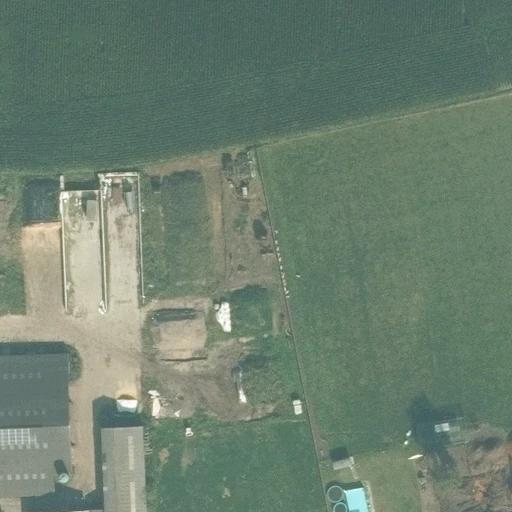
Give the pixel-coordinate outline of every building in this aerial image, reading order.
[(217,178),(237,174),(233,152),(213,155),(217,178)] [(15,286),(49,285),(46,179),(12,180),(15,286)] [(0,495),(54,494),(53,469),(73,468),(68,353),(0,356),(0,495)] [(148,511),(144,426),(102,425),(105,509),(28,511),(148,511)] [(431,511),(445,511),(451,510),(447,496),(429,502),(431,511)]
